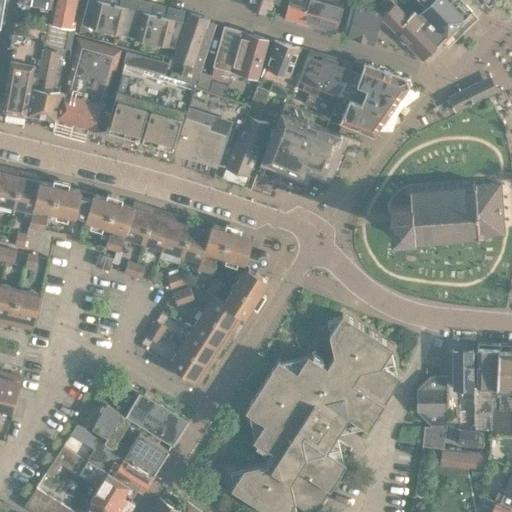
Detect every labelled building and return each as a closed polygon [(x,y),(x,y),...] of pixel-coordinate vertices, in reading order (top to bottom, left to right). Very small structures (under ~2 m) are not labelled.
[(44,33),(42,43),(54,45),(69,48),(73,27),(78,0),(51,0),(50,6),(47,21),(44,33)] [(85,0),(80,21),(173,44),(184,10),(166,6),(165,10),(151,6),(152,2),(143,0),(85,0)] [(247,0),(246,5),(267,12),(268,7),(270,8),(272,4),(270,3),(270,0),(285,5),(286,0),(247,0)] [(287,0),(283,17),(301,22),(306,0),(287,0)] [(306,0),(301,22),(333,31),(341,5),(340,5),(341,0),(306,0)] [(441,39),(416,13),(412,9),(406,16),(390,0),(380,0),(378,3),(385,10),(380,14),(394,28),(392,29),(396,32),(394,34),(402,43),(404,41),(421,58),(440,40),(446,46),(447,45),(441,39)] [(419,0),(424,6),(416,13),(441,39),(456,24),(462,30),(433,0),(419,0)] [(460,0),(433,0),(462,30),(476,16),(460,0)] [(381,11),(354,4),(346,35),(372,42),(381,11)] [(188,11),(172,57),(185,61),(181,73),(195,78),(214,23),(206,21),(207,16),(188,11)] [(47,21),(34,18),(32,27),(45,30),(47,21)] [(212,63),(213,64),(209,75),(227,80),(230,68),(255,75),(266,37),(223,25),(212,63)] [(31,74),(32,74),(36,75),(42,43),(44,33),(36,31),(32,30),(31,34),(11,30),(8,46),(11,47),(1,101),(1,102),(1,104),(1,105),(1,106),(2,107),(3,108),(4,108),(6,108),(24,111),(31,74)] [(76,37),(62,90),(54,116),(96,127),(97,127),(104,127),(108,112),(104,106),(105,103),(119,50),(119,49),(76,37)] [(299,46),(273,39),(263,66),(289,75),(299,46)] [(32,74),(25,111),(54,116),(62,90),(61,90),(64,74),(69,48),(54,45),(42,43),(36,75),(32,74)] [(308,91),(304,101),(314,106),(329,113),(329,112),(351,61),(308,49),(295,85),(308,91)] [(167,62),(166,62),(125,50),(122,61),(123,62),(163,72),(167,62)] [(352,58),(351,61),(329,112),(329,113),(328,114),(372,133),(386,113),(371,106),(373,102),(369,101),(370,100),(352,93),(363,62),(352,58)] [(172,149),(192,82),(123,62),(103,132),(122,138),(122,135),(136,139),(136,142),(155,147),(156,145),(170,149),(172,149)] [(407,83),(405,77),(363,62),(352,93),(370,100),(369,101),(373,102),(371,106),(386,113),(407,83)] [(458,87),(462,94),(453,99),(456,106),(488,91),(481,76),(458,87)] [(207,89),(223,95),(226,85),(211,80),(207,89)] [(270,81),(267,89),(268,89),(285,96),(288,88),(270,81)] [(193,84),(183,115),(172,149),(174,150),(175,147),(215,161),(214,163),(216,164),(225,135),(216,132),(221,115),(241,121),(245,112),(248,103),(223,95),(207,89),(193,84)] [(255,85),(248,103),(245,112),(245,113),(238,133),(237,132),(235,137),(236,137),(232,148),(231,147),(224,166),(246,174),(267,122),(257,118),(268,89),(267,89),(255,85)] [(283,100),(261,157),(278,163),(275,169),(294,176),(297,171),(301,173),(304,164),(323,171),(338,132),(303,118),(300,107),(283,100)] [(0,202),(12,205),(21,170),(0,165),(0,202)] [(21,170),(12,205),(31,210),(33,210),(40,180),(42,175),(21,170)] [(123,235),(121,235),(130,205),(91,192),(80,189),(40,180),(33,210),(31,210),(27,225),(43,228),(45,217),(42,216),(44,208),(74,215),(74,213),(84,216),(83,218),(113,227),(111,235),(107,234),(104,245),(119,250),(123,235)] [(408,192),(409,203),(389,205),(391,228),(410,226),(411,238),(407,238),(408,241),(411,241),(412,244),(415,244),(414,241),(427,240),(427,243),(430,243),(430,239),(443,239),(443,242),(446,242),(446,238),(459,237),(459,241),(462,241),(462,237),(474,236),(475,240),(478,240),(477,236),(479,236),(479,234),(502,233),(498,182),(493,183),(493,182),(480,183),(474,184),(474,183),(473,183),(473,180),(470,180),(471,184),(458,185),(457,181),(455,181),(455,185),(442,186),(442,182),(439,182),(439,186),(426,187),(426,183),(423,184),(423,187),(410,188),(410,185),(407,185),(407,189),(404,189),(404,192),(408,192)] [(132,200),(130,205),(121,235),(123,235),(141,241),(152,207),(132,200)] [(172,213),(152,207),(141,241),(160,247),(172,213)] [(160,247),(180,254),(191,219),(172,213),(160,247)] [(180,254),(199,260),(210,225),(191,219),(180,254)] [(210,223),(210,225),(199,260),(196,267),(211,272),(215,260),(212,259),(214,252),(244,261),(244,259),(246,260),(248,264),(246,266),(245,265),(228,291),(221,286),(223,283),(213,277),(205,290),(211,294),(242,314),(244,315),(267,279),(253,270),(259,261),(260,262),(263,262),(265,262),(266,261),(266,260),(267,259),(268,258),(268,257),(268,256),(268,255),(267,254),(267,253),(266,252),(264,251),(262,250),(261,250),(259,251),(258,252),(256,253),(256,255),(246,252),(251,236),(210,223)] [(13,243),(23,245),(25,233),(16,231),(13,243)] [(7,248),(4,259),(13,261),(15,250),(7,248)] [(97,252),(93,265),(108,269),(112,256),(97,252)] [(33,266),(36,255),(26,253),(23,264),(33,266)] [(122,271),(131,274),(135,263),(126,260),(122,271)] [(135,263),(131,274),(140,277),(143,265),(135,263)] [(182,269),(174,271),(179,283),(187,280),(182,269)] [(166,275),(169,286),(179,283),(174,271),(166,275)] [(11,317),(18,287),(0,283),(0,320),(1,321),(2,315),(11,317)] [(189,286),(180,289),(184,300),(193,297),(189,286)] [(39,292),(18,287),(11,317),(20,320),(19,325),(31,328),(32,323),(39,292)] [(172,292),(175,303),(184,300),(180,289),(172,292)] [(231,331),(242,314),(211,294),(200,311),(231,331)] [(200,311),(189,328),(220,348),(231,331),(200,311)] [(243,466),(229,486),(269,511),(285,511),(292,501),(294,501),(311,511),(312,511),(345,461),(327,449),(326,448),(328,445),(347,416),(348,416),(366,427),(399,376),(381,364),(381,363),(392,345),(341,312),(339,316),(326,318),(329,331),(328,332),(333,354),(326,365),(307,352),(296,369),(295,369),(276,358),(244,409),(262,420),(262,422),(252,438),(271,450),(264,461),(243,466)] [(155,319),(150,327),(160,333),(165,325),(155,319)] [(160,333),(150,327),(145,334),(155,340),(160,333)] [(209,365),(220,348),(189,328),(178,345),(209,365)] [(475,386),(472,386),(472,409),(474,409),(474,428),(489,430),(489,432),(511,434),(511,349),(497,348),(497,342),(496,342),(492,342),(492,346),(476,345),(475,386)] [(198,383),(209,365),(178,345),(167,363),(198,383)] [(472,409),(472,386),(472,348),(451,349),(451,386),(461,386),(461,398),(456,398),(456,405),(461,405),(461,423),(457,423),(458,427),(461,427),(472,427),(472,409)] [(7,376),(0,374),(0,407),(12,410),(19,379),(20,374),(8,372),(7,376)] [(415,388),(415,410),(429,424),(445,423),(445,374),(428,374),(415,388)] [(91,426),(107,436),(104,441),(115,448),(117,445),(114,443),(130,416),(136,420),(172,443),(187,418),(164,403),(134,388),(121,411),(105,401),(91,426)] [(94,446),(99,438),(75,423),(70,431),(94,446)] [(431,426),(423,426),(422,444),(429,445),(431,426)] [(483,431),(457,428),(455,442),(474,444),(474,446),(481,447),(483,431)] [(126,450),(120,447),(118,450),(121,452),(153,472),(167,449),(138,431),(126,450)] [(92,460),(100,465),(135,487),(141,491),(150,475),(119,456),(121,452),(118,450),(115,448),(104,441),(103,440),(92,460)] [(85,459),(61,444),(44,470),(50,475),(59,461),(76,472),(85,459)] [(453,464),(455,450),(442,448),(440,462),(453,464)] [(469,453),(468,464),(481,465),(481,454),(469,453)] [(88,497),(92,499),(111,511),(126,511),(134,501),(121,494),(127,484),(135,488),(135,487),(100,465),(92,478),(98,482),(88,497)] [(111,511),(92,499),(85,511),(78,508),(76,511),(34,486),(23,504),(35,511),(111,511)] [(493,498),(499,501),(502,492),(497,490),(493,498)] [(511,494),(503,490),(502,492),(499,501),(498,502),(511,507),(511,494)] [(178,511),(180,510),(179,510),(159,497),(148,511),(178,511)] [(202,511),(185,500),(179,510),(180,510),(178,511),(202,511)]
